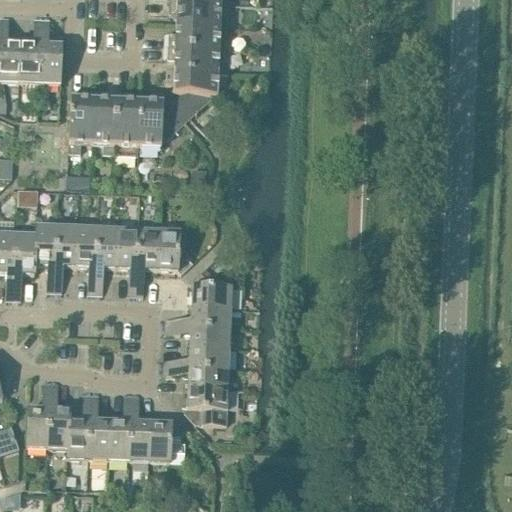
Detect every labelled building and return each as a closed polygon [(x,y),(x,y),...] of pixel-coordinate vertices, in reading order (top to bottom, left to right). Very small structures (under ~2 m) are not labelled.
[(168,0),(168,6),(230,9),(230,0),(168,0)] [(175,29),(219,31),(220,20),(229,20),(230,9),(168,6),(168,19),(175,20),(175,29)] [(0,21),(0,86),(18,87),(19,48),(7,47),(8,21),(0,21)] [(40,49),(41,39),(41,23),(33,22),(32,48),(19,48),(18,87),(38,88),(40,49)] [(41,23),(41,39),(40,49),(38,88),(59,89),(61,49),(48,49),(49,23),(41,23)] [(167,52),(228,54),(228,43),(219,43),(219,31),(175,29),(174,39),(167,39),(167,52)] [(228,54),(167,52),(166,65),(173,65),(173,74),(166,74),(217,77),(218,65),(227,66),(228,54)] [(217,77),(166,74),(165,88),(172,88),(172,98),(176,99),(169,105),(187,125),(213,100),(216,100),(217,77)] [(70,96),(67,158),(79,158),(80,149),(91,149),(93,104),(83,104),(83,97),(70,96)] [(93,104),(91,149),(102,150),(102,159),(113,160),(116,98),(103,98),(102,105),(93,104)] [(116,98),(113,160),(137,161),(137,151),(136,151),(139,99),(138,99),(138,106),(129,106),(129,99),(116,98)] [(139,99),(136,151),(137,151),(160,152),(160,149),(187,125),(169,105),(162,112),(162,107),(151,107),(152,100),(139,99)] [(214,120),(200,133),(206,140),(220,140),(227,134),(214,120)] [(80,181),(79,193),(89,194),(89,192),(89,181),(80,181)] [(13,278),(13,288),(12,304),(20,305),(21,278),(33,279),(35,230),(35,229),(34,239),(15,238),(13,278)] [(53,296),(54,280),(54,270),(56,230),(35,230),(33,279),(34,279),(34,269),(47,270),(46,296),(53,296)] [(54,270),(54,280),(53,296),(61,296),(62,271),(74,271),(76,231),(56,230),(54,270)] [(94,298),(94,281),(95,272),(97,232),(76,231),(74,271),(87,272),(86,298),(94,298)] [(95,272),(94,281),(94,298),(101,298),(102,272),(115,273),(117,233),(97,232),(95,272)] [(134,299),(135,283),(136,274),(137,234),(117,233),(115,273),(128,273),(127,299),(134,299)] [(136,274),(135,283),(134,299),(142,300),(143,274),(156,275),(158,235),(137,234),(136,274)] [(158,235),(156,275),(177,275),(180,279),(191,268),(187,263),(177,262),(179,236),(158,235)] [(12,304),(13,288),(13,278),(15,238),(0,237),(0,277),(6,278),(5,304),(12,304)] [(200,276),(188,287),(191,290),(190,311),(230,313),(231,292),(221,292),(222,285),(210,284),(209,291),(204,291),(204,281),(200,276)] [(163,331),(180,332),(189,332),(229,333),(230,313),(190,311),(189,324),(164,323),(163,331)] [(189,332),(180,332),(163,331),(163,339),(189,340),(188,352),(228,354),(229,333),(189,332)] [(162,371),(178,372),(188,372),(227,374),(228,354),(188,352),(188,365),(162,364),(162,371)] [(188,372),(178,372),(162,371),(161,379),(187,380),(187,393),(226,394),(227,374),(188,372)] [(48,413),(49,404),(50,388),(42,388),(41,413),(27,412),(26,452),(47,453),(48,413)] [(56,413),(57,404),(57,388),(50,388),(49,404),(48,413),(47,453),(66,454),(66,463),(67,463),(69,414),(56,413)] [(186,414),(183,417),(194,428),(194,429),(201,429),(201,430),(223,431),(225,431),(225,429),(226,415),(226,394),(187,393),(186,414)] [(89,424),(89,415),(90,399),(82,399),(81,424),(69,423),(69,414),(67,463),(87,464),(89,424)] [(90,399),(89,415),(89,424),(87,464),(107,465),(109,425),(97,425),(98,399),(90,399)] [(0,460),(18,455),(10,430),(0,433),(0,403),(1,404),(0,400),(0,460)] [(129,426),(129,416),(130,400),(122,400),(121,426),(109,425),(107,465),(128,466),(129,426)] [(130,400),(129,416),(129,426),(128,466),(148,466),(150,427),(137,426),(138,401),(130,400)] [(150,427),(148,466),(179,468),(180,441),(185,437),(174,425),(171,428),(150,427)] [(410,511),(411,495),(402,494),(399,494),(398,511),(410,511)]
